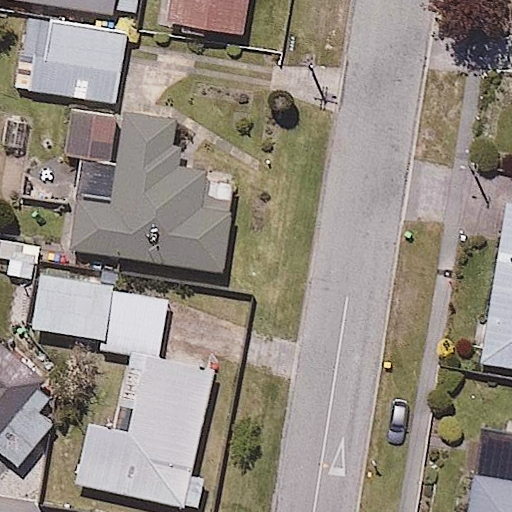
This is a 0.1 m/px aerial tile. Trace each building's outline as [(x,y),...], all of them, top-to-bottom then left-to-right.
[(152,0),(148,30),(178,35),(182,17),(238,26),(242,0),(152,0)] [(137,28),(28,10),(15,85),(124,103),(137,28)] [(174,107),(129,100),(121,149),(86,144),(77,204),(72,236),(224,259),(236,180),(202,174),(207,142),(169,136),(174,107)] [(77,204),(86,144),(32,135),(23,196),(77,204)] [(511,182),(503,181),(471,355),(511,362),(511,182)] [(40,236),(0,229),(0,256),(4,257),(1,273),(34,278),(40,236)] [(101,332),(112,276),(43,263),(32,319),(101,332)] [(112,276),(101,332),(99,343),(132,349),(120,414),(93,408),(78,482),(198,505),(205,467),(192,465),(212,363),(161,353),(174,288),(112,276)] [(0,342),(0,443),(37,400),(21,361),(0,342)] [(511,511),(511,440),(470,434),(457,511),(511,511)]
